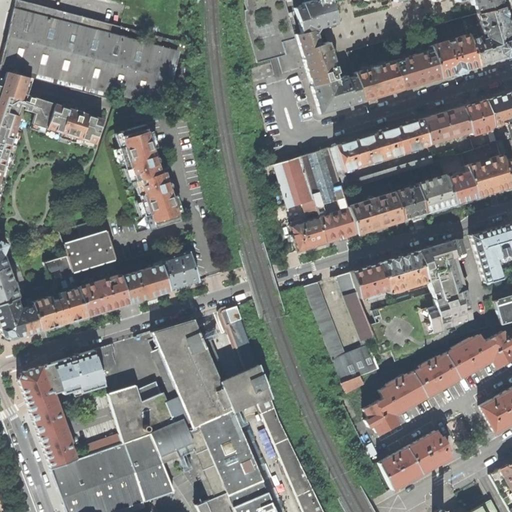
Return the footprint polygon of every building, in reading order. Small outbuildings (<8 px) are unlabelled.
[(110,24),(16,0),(14,0),(6,36),(0,62),(0,69),(7,71),(31,78),(35,79),(37,72),(69,80),(82,83),(164,105),(177,53),(107,34),(110,24)] [(245,22),(257,63),(279,57),(283,49),(282,42),(295,39),(285,2),(289,1),(288,0),(243,0),(244,3),(246,10),(245,11),(245,22)] [(300,33),(295,35),(309,82),(319,114),(362,101),(354,76),(346,79),(344,76),(335,79),(334,73),(336,72),(327,42),(319,45),(315,33),(318,28),(336,23),(329,0),(363,0),(363,1),(365,0),(392,0),(393,2),(398,0),(431,0),(432,1),(436,0),(454,0),(455,2),(461,0),(470,0),(472,5),(474,4),(477,13),(502,7),(500,0),(303,0),(304,2),(300,4),(300,6),(293,9),(300,33)] [(476,37),(468,39),(476,65),(494,60),(509,55),(511,50),(511,44),(508,31),(502,7),(477,13),(474,14),(474,16),(475,16),(477,21),(478,21),(479,27),(478,27),(480,33),(482,33),(484,39),(479,40),(478,37),(476,37)] [(429,46),(430,49),(438,77),(458,71),(476,65),(468,39),(461,17),(449,21),(454,38),(458,37),(459,41),(451,43),(452,45),(447,46),(446,45),(438,48),(437,44),(429,46)] [(430,49),(391,61),(400,89),(420,83),(438,77),(430,49)] [(353,73),(354,76),(362,101),(383,94),(400,89),(391,61),(353,73)] [(27,94),(31,78),(7,71),(2,86),(0,85),(0,96),(1,97),(0,99),(0,192),(15,145),(11,144),(20,116),(17,115),(20,104),(22,104),(22,105),(26,106),(25,109),(35,112),(32,124),(60,132),(59,137),(79,143),(81,139),(95,143),(103,118),(82,112),(83,109),(79,107),(76,106),(74,110),(30,97),(30,95),(27,94)] [(511,91),(503,94),(483,100),(491,125),(498,123),(497,119),(504,117),(506,121),(504,122),(508,139),(511,137),(511,91)] [(471,104),(461,107),(468,130),(469,134),(486,129),(486,127),(491,125),(483,100),(471,104)] [(441,113),(419,120),(427,144),(468,130),(461,107),(441,113)] [(395,127),(372,134),(379,158),(427,144),(419,120),(395,127)] [(142,192),(138,193),(145,214),(149,213),(153,227),(178,219),(172,199),(166,181),(163,171),(159,172),(149,140),(144,124),(119,131),(123,145),(119,147),(126,168),(130,166),(134,180),(138,179),(142,192)] [(353,140),(334,145),(341,170),(342,170),(379,158),(372,134),(353,140)] [(511,137),(508,139),(511,151),(511,161),(511,162),(510,160),(503,162),(510,186),(511,185),(511,137)] [(334,145),(328,147),(341,191),(432,162),(431,157),(347,182),(345,176),(344,176),(342,170),(341,170),(334,145)] [(314,152),(299,156),(314,202),(315,206),(343,198),(341,191),(328,147),(314,152)] [(491,192),(510,186),(503,162),(500,155),(492,158),(493,161),(486,163),(486,165),(482,166),(481,165),(474,167),(473,163),(465,166),(466,172),(474,197),(491,192)] [(311,203),(314,202),(299,156),(285,160),(272,164),(283,208),(310,200),(311,203)] [(253,159),(255,169),(263,168),(260,157),(253,159)] [(464,200),(474,197),(466,172),(445,178),(452,204),(464,200)] [(439,208),(452,204),(445,178),(444,175),(415,184),(416,188),(423,212),(439,208)] [(413,216),(423,212),(416,188),(411,189),(410,187),(393,192),(401,220),(413,216)] [(380,226),(401,220),(393,192),(346,206),(354,234),(380,226)] [(340,238),(354,234),(346,206),(343,198),(315,206),(318,217),(326,242),(340,238)] [(294,241),(297,251),(310,247),(326,242),(318,217),(301,222),(300,219),(291,222),(291,225),(290,226),(292,235),(290,235),(292,242),(294,241)] [(63,243),(67,256),(72,272),(114,259),(102,219),(77,226),(81,238),(63,243)] [(511,222),(493,228),(469,235),(483,283),(499,278),(493,258),(498,257),(499,259),(500,259),(503,259),(504,259),(506,257),(506,256),(506,254),(511,252),(511,222)] [(436,245),(416,251),(426,281),(433,306),(423,309),(431,333),(441,330),(441,329),(460,323),(460,322),(470,319),(462,292),(452,257),(460,254),(456,239),(436,245)] [(159,260),(160,264),(168,290),(183,285),(198,281),(188,251),(159,260)] [(400,256),(378,263),(386,289),(387,293),(404,288),(404,286),(408,285),(409,286),(426,281),(416,251),(400,256)] [(60,298),(55,299),(63,322),(73,319),(85,315),(77,287),(72,272),(67,256),(45,263),(47,272),(60,269),(63,278),(66,277),(70,290),(58,293),(60,298)] [(364,267),(350,271),(358,298),(364,296),(365,299),(381,294),(380,292),(386,289),(378,263),(364,267)] [(160,264),(120,276),(128,302),(133,301),(152,295),(168,290),(160,264)] [(12,282),(6,266),(0,268),(0,302),(15,297),(17,296),(14,288),(15,287),(13,282),(12,282)] [(309,284),(303,286),(340,383),(346,393),(363,383),(359,376),(377,368),(368,346),(376,343),(364,313),(363,310),(358,299),(358,298),(350,271),(337,276),(344,303),(362,348),(344,355),(316,282),(309,284)] [(119,274),(77,287),(85,315),(105,309),(128,302),(120,276),(119,274)] [(511,295),(502,298),(493,302),(499,323),(511,320),(511,295)] [(32,301),(33,305),(40,330),(53,325),(63,322),(55,299),(51,301),(50,296),(32,301)] [(18,308),(15,297),(0,302),(0,329),(3,336),(9,339),(25,334),(40,330),(33,305),(22,308),(18,308)] [(390,301),(363,310),(364,313),(391,305),(390,301)] [(274,511),(260,480),(230,411),(256,400),(302,511),(323,511),(278,418),(236,306),(229,308),(223,310),(222,311),(221,312),(221,314),(221,316),(225,327),(228,326),(244,370),(217,381),(191,320),(150,332),(178,397),(173,399),(172,399),(165,402),(156,382),(137,390),(135,385),(107,394),(119,433),(122,443),(149,433),(162,463),(194,449),(199,461),(198,462),(214,497),(196,506),(198,511),(274,511)] [(494,367),(511,356),(511,351),(510,347),(511,346),(511,342),(511,341),(509,338),(506,340),(501,332),(481,343),(490,359),(494,367)] [(473,369),(490,359),(481,343),(476,335),(469,339),(468,338),(450,348),(451,350),(443,354),(457,378),(473,369)] [(93,350),(100,370),(116,366),(112,352),(115,351),(113,344),(93,350)] [(100,370),(93,350),(72,356),(41,365),(50,390),(61,386),(63,392),(80,387),(81,392),(104,385),(100,370)] [(441,387),(457,378),(443,354),(436,358),(436,356),(418,366),(418,368),(411,372),(424,396),(441,387)] [(41,365),(20,372),(18,378),(23,394),(30,412),(56,402),(52,392),(51,392),(50,390),(41,365)] [(408,405),(424,396),(411,372),(404,376),(403,374),(385,384),(386,386),(378,390),(383,398),(392,414),(408,405)] [(492,432),(511,421),(511,390),(511,388),(492,398),(478,406),(492,432)] [(396,422),(392,414),(383,398),(363,409),(368,418),(364,420),(368,427),(371,425),(376,434),(386,428),(396,422)] [(59,412),(56,402),(30,412),(34,424),(38,435),(64,425),(61,416),(59,416),(58,413),(59,412)] [(70,442),(64,425),(38,435),(44,452),(50,468),(75,459),(69,443),(70,442)] [(420,473),(449,457),(445,450),(447,449),(444,443),(441,437),(439,438),(435,431),(406,447),(420,473)] [(89,454),(75,459),(50,468),(60,497),(65,511),(114,511),(174,491),(162,463),(149,433),(122,443),(89,454)] [(86,444),(89,454),(122,443),(119,433),(86,444)] [(392,489),(420,473),(406,447),(393,455),(377,463),(392,489)] [(510,511),(511,511),(511,460),(489,474),(510,511)] [(498,511),(491,499),(469,511),(468,509),(462,511),(441,511),(439,508),(431,511),(498,511)]
